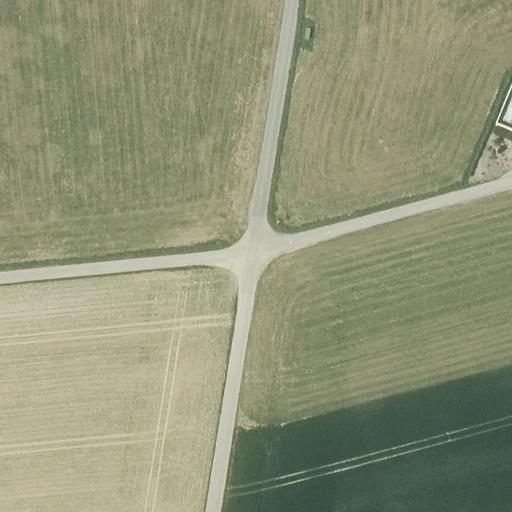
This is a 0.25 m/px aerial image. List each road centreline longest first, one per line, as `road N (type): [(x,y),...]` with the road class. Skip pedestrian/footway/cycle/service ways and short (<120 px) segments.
road 1 (track): [(0,280),(249,254),(511,184)]
road 2 (track): [(293,0),(210,511)]
